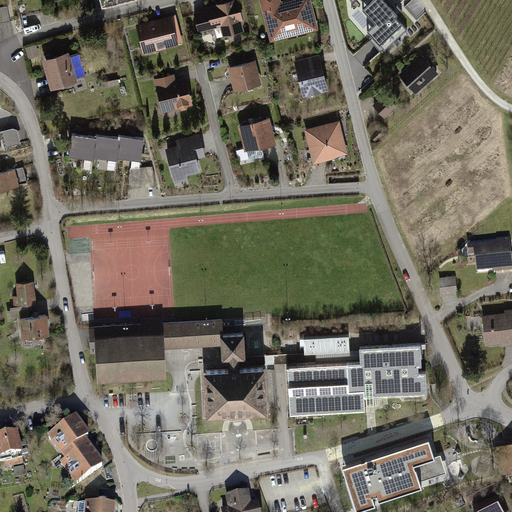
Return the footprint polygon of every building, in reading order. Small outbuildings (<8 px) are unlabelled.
[(282,0),(259,0),(270,41),(317,29),(309,0),(285,0),(283,1),(282,0)] [(376,21),(368,28),(380,42),(402,23),(395,15),(398,13),(386,0),(370,0),(363,6),(376,21)] [(236,1),(192,12),(197,31),(219,26),(221,35),(243,30),(236,1)] [(8,7),(0,7),(0,22),(10,21),(8,7)] [(174,14),(135,24),(143,53),(182,44),(174,14)] [(367,43),(357,55),(366,63),(376,51),(367,43)] [(67,51),(39,58),(46,84),(74,76),(67,51)] [(318,55),(292,62),(301,96),(328,89),(318,55)] [(420,55),(396,75),(412,94),(436,74),(420,55)] [(254,61),(226,67),(231,90),(260,83),(254,61)] [(174,74),(151,80),(159,112),(189,104),(182,78),(175,80),(174,74)] [(386,117),(398,108),(387,94),(376,103),(386,117)] [(272,143),(265,118),(237,125),(243,150),(272,143)] [(338,121),(303,129),(311,162),(346,154),(338,121)] [(1,130),(5,146),(22,142),(18,128),(13,127),(1,130)] [(93,136),(70,133),(67,157),(90,160),(91,156),(114,159),(114,157),(139,160),(142,137),(118,134),(117,136),(93,133),(93,136)] [(176,145),(162,149),(173,183),(185,180),(183,175),(199,171),(196,159),(204,157),(197,134),(175,141),(176,145)] [(15,168),(0,171),(0,189),(19,184),(15,168)] [(508,241),(470,244),(473,274),(510,271),(508,241)] [(456,276),(438,278),(439,288),(457,286),(456,276)] [(34,303),(32,280),(12,283),(14,305),(34,303)] [(505,311),(482,314),(486,342),(501,340),(501,344),(511,342),(511,308),(505,310),(505,311)] [(43,315),(14,316),(15,338),(44,336),(43,315)] [(142,324),(91,327),(92,348),(98,348),(100,377),(101,377),(101,374),(163,371),(165,371),(163,344),(161,322),(161,318),(141,319),(142,324)] [(230,368),(206,370),(209,411),(265,408),(263,367),(240,368),(239,356),(244,356),(243,333),(223,333),(222,319),(161,322),(163,344),(223,340),(224,357),(229,356),(230,368)] [(301,364),(288,365),(291,412),(365,408),(365,406),(377,405),(376,394),(427,392),(426,370),(422,370),(421,354),(424,354),(423,348),(421,348),(421,342),(360,346),(361,361),(301,364)] [(76,420),(46,441),(61,462),(56,465),(73,489),(102,468),(85,445),(91,441),(76,420)] [(18,431),(0,435),(0,458),(23,453),(18,431)] [(441,453),(435,455),(429,437),(342,464),(357,509),(376,502),(375,499),(422,484),(420,479),(447,471),(441,453)] [(511,441),(498,445),(506,472),(511,470),(511,441)] [(230,509),(223,511),(259,511),(258,504),(251,505),(248,492),(228,496),(230,509)] [(505,511),(498,497),(475,508),(477,511),(505,511)]
